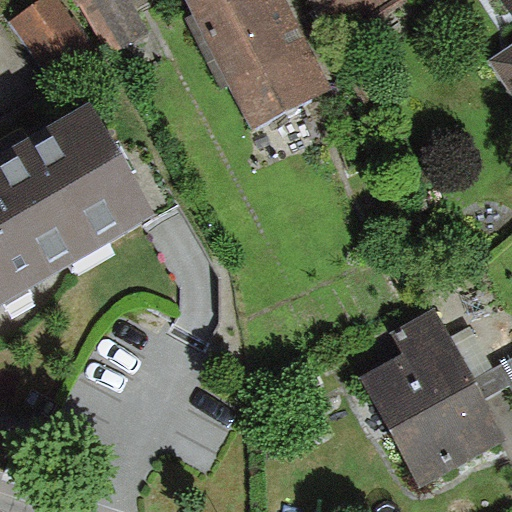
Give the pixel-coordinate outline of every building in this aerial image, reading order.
[(69,0),(106,59),(148,32),(128,0),(69,0)] [(276,0),(212,0),(190,11),(254,139),(329,102),(276,0)] [(309,0),(310,2),(313,0),(342,0),(358,22),(389,0),(309,0)] [(511,0),(504,0),(511,12),(511,51),(492,64),(511,94),(511,0)] [(18,19),(52,77),(78,61),(44,3),(18,19)] [(0,310),(147,226),(85,120),(0,168),(0,310)] [(404,360),(362,384),(421,494),(506,449),(481,403),(477,395),(470,383),(434,316),(393,339),(404,360)] [(511,359),(470,383),(481,403),(509,387),(511,392),(511,359)]
